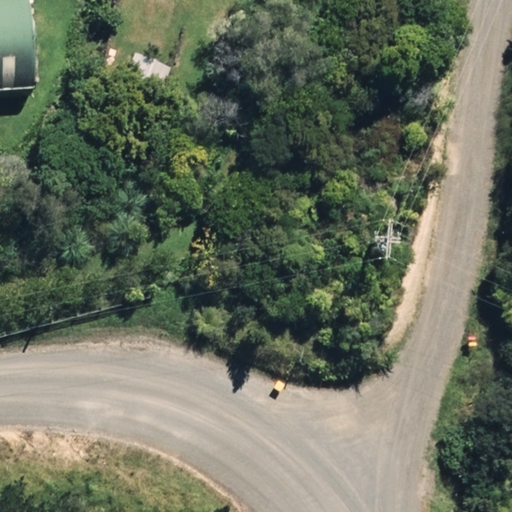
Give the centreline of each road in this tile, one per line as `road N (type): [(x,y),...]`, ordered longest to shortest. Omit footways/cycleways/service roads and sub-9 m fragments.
road 1 (unclassified): [(309,482),(431,364),(503,0)]
road 2 (unclassified): [(0,385),(45,379),(157,394),(247,438),(309,482)]
